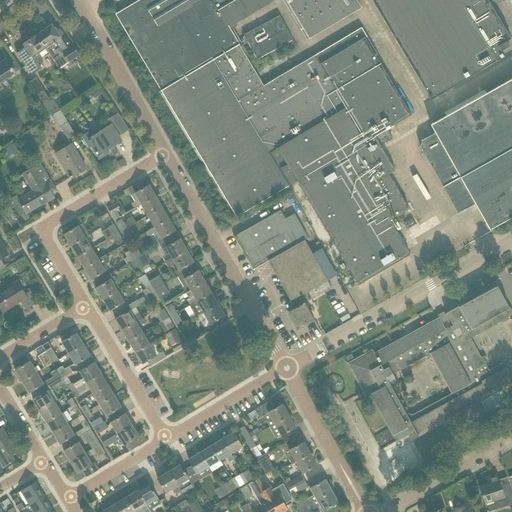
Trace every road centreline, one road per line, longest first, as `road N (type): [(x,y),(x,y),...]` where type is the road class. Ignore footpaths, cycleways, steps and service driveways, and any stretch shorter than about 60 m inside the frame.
road 1 (residential): [(511,242),(285,367)]
road 2 (residential): [(285,367),(163,154)]
road 3 (residential): [(85,306),(43,229),(163,154)]
road 4 (residential): [(163,154),(84,0)]
road 5 (residential): [(364,511),(285,367)]
road 6 (unknown): [(484,255),(413,150),(424,125)]
road 7 (residential): [(165,437),(85,306)]
road 8 (residential): [(165,437),(285,367)]
road 9 (residential): [(392,505),(511,438)]
